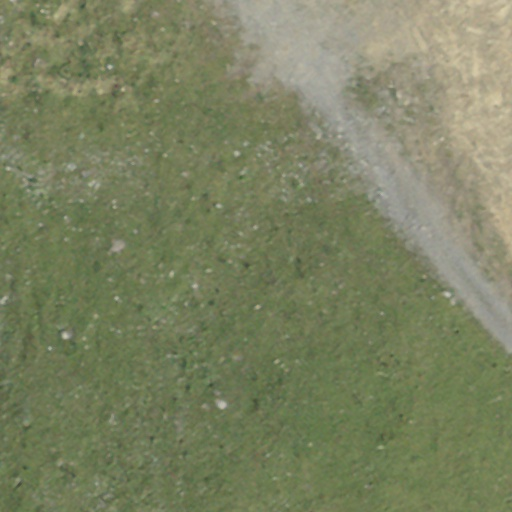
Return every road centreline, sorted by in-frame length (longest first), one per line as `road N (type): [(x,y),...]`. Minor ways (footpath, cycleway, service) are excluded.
road 1 (track): [(511,350),(416,247),(300,100),(242,0)]
road 2 (track): [(488,0),(300,100)]
